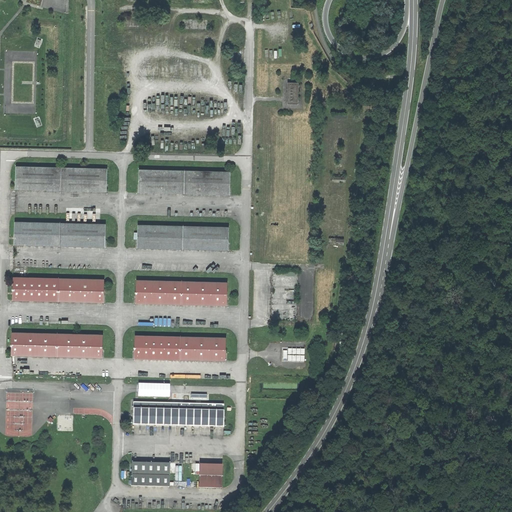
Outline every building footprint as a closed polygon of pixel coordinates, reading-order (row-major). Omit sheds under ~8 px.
[(299,82),(288,82),(287,103),(298,104),(299,82)] [(107,169),(16,167),(15,190),(106,192),(107,169)] [(230,171),(139,169),(139,192),(229,194),(230,171)] [(105,224),(14,222),(14,245),(105,247),(105,224)] [(138,225),(137,248),(228,250),(229,227),(138,225)] [(104,280),(13,278),(13,301),(103,303),(104,280)] [(227,283),(136,280),(136,303),(227,306),(227,283)] [(102,335),(11,333),(11,355),(101,358),(102,335)] [(226,338),(135,336),(135,359),(225,360),(226,338)] [(282,362),(305,362),(305,348),(282,347),(282,362)] [(223,405),(134,403),(133,425),(223,427),(223,405)] [(170,464),(133,463),(132,486),(170,487),(170,464)] [(222,465),(199,465),(199,487),(221,488),(222,465)]
